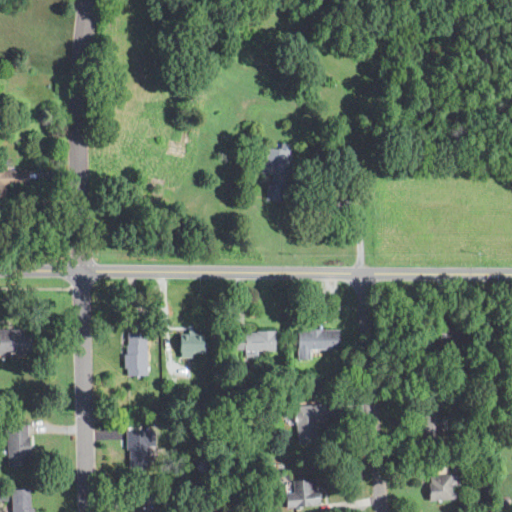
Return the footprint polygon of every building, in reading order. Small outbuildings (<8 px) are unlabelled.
[(286,202),(291,150),(261,147),(258,173),(267,174),(264,200),(286,202)] [(27,187),(27,171),(0,171),(0,205),(1,205),(1,187),(27,187)] [(439,326),(440,342),(460,341),(459,325),(439,326)] [(0,355),(28,355),(28,329),(0,329),(0,355)] [(337,329),(296,329),(296,359),(308,359),(308,349),(337,349),(337,329)] [(272,350),(272,331),(228,331),(228,350),(272,350)] [(123,375),(144,375),(144,333),(123,333),(123,375)] [(203,334),(178,333),(177,357),(190,358),(190,353),(202,354),(203,334)] [(313,419),(323,419),(323,404),(293,405),(293,443),(313,443),(313,419)] [(439,404),(420,404),(420,442),(439,442),(439,404)] [(27,426),(5,426),(5,466),(27,466),(27,426)] [(124,468),(147,468),(147,429),(124,429),(124,468)] [(426,501),(450,501),(450,475),(426,475),(426,501)] [(317,507),(315,478),(290,480),(291,493),(283,493),(284,509),(317,507)] [(30,511),(29,489),(9,490),(9,511),(30,511)]
